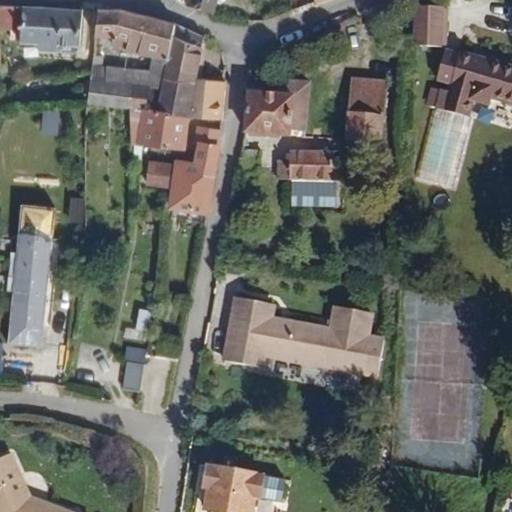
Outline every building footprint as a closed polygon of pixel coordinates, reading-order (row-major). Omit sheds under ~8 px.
[(223,0),(238,4),(239,0),(183,0),(181,7),(194,15),(204,19),(210,0),(223,0)] [(0,31),(16,32),(17,10),(0,9),(0,31)] [(75,49),(77,13),(17,10),(16,32),(15,46),(75,49)] [(437,52),(439,12),(410,11),(409,51),(437,52)] [(160,65),(168,29),(125,13),(91,13),(90,41),(108,42),(108,52),(160,65)] [(189,87),(196,41),(186,36),(168,29),(160,65),(157,84),(189,87)] [(184,120),(189,87),(157,84),(156,93),(107,85),(107,70),(88,66),(86,103),(124,109),(184,120)] [(499,111),(504,75),(453,66),(453,70),(437,67),(433,98),(446,100),(445,105),(438,105),(435,126),(470,132),(472,114),(489,116),(489,110),(499,111)] [(511,113),(511,77),(504,75),(499,111),(511,113)] [(315,141),(316,89),(258,86),(254,138),(315,141)] [(375,149),(381,90),(346,86),(340,146),(375,149)] [(214,126),(217,89),(189,87),(184,120),(214,126)] [(179,156),(184,120),(124,109),(124,147),(179,156)] [(58,134),(59,111),(43,110),(41,132),(58,134)] [(210,155),(212,139),(190,135),(188,152),(192,153),(210,155)] [(201,222),(210,155),(192,153),(189,171),(171,171),(164,217),(201,222)] [(332,188),(327,159),(267,159),(267,188),(282,188),(330,189),(332,188)] [(337,188),(339,159),(327,159),(332,188),(337,188)] [(161,193),(165,171),(143,169),(140,189),(161,193)] [(330,215),(330,189),(282,188),(282,214),(330,215)] [(38,349),(54,209),(20,208),(4,349),(38,349)] [(85,221),(85,209),(72,209),(72,220),(85,221)] [(261,359),(267,323),(270,309),(231,301),(220,365),(258,372),(261,359)] [(373,381),(380,346),(370,343),(374,321),(338,313),(334,336),(292,328),(285,364),(373,381)] [(285,364),(292,328),(267,323),(261,359),(285,364)] [(134,398),(138,371),(121,368),(117,395),(134,398)] [(89,511),(28,497),(7,454),(0,457),(0,511),(89,511)] [(243,511),(245,503),(250,505),(253,486),(198,476),(194,493),(201,496),(198,511),(243,511)]
